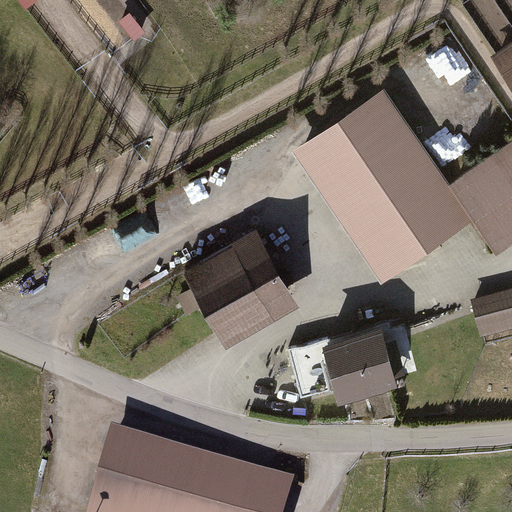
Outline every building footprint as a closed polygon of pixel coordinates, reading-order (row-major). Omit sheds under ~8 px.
[(511,39),(491,53),(511,84),(511,39)] [(383,85),(290,147),(380,279),(472,218),(383,85)] [(511,136),(448,179),(497,248),(511,238),(511,136)] [(214,175),(166,196),(175,215),(222,194),(214,175)] [(257,224),(183,270),(226,344),(300,303),(257,224)] [(511,285),(471,297),(480,335),(511,326),(511,285)] [(389,320),(288,345),(302,395),(334,386),(337,397),(397,382),(396,376),(418,371),(405,325),(391,329),(389,320)] [(285,511),(295,479),(110,428),(87,511),(285,511)]
